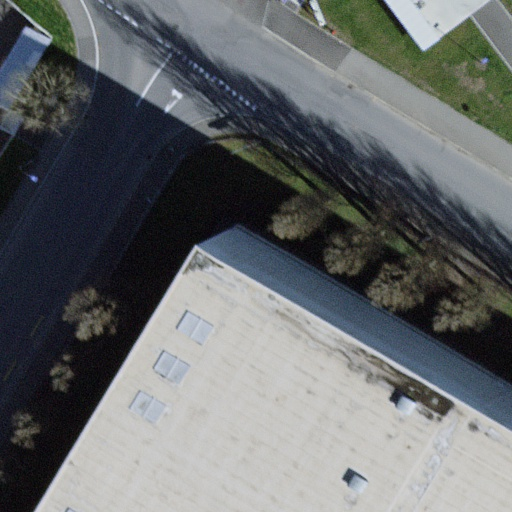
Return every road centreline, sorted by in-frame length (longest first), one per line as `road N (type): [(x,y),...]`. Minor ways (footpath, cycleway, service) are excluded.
road 1 (unclassified): [(511,212),(191,25)]
road 2 (unclassified): [(0,334),(191,25)]
